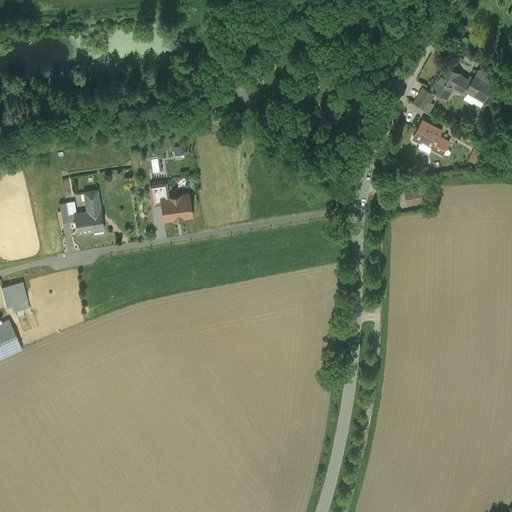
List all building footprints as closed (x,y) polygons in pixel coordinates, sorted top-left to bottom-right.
[(461,73),(446,65),(432,89),(447,97),(453,86),(466,93),(468,90),(473,81),(472,81),(460,74),(461,73)] [(497,78),(487,72),(484,78),(494,84),(497,78)] [(484,78),(476,74),(472,81),(473,81),(468,90),(473,93),(475,92),(483,97),(486,96),(494,84),(484,78)] [(248,83),(240,86),(243,92),(238,95),(241,102),(253,96),(248,83)] [(423,88),(415,102),(426,109),(434,94),(423,88)] [(442,131),(423,121),(413,141),(423,145),(424,143),(433,148),(432,151),(443,156),(450,142),(439,137),(442,131)] [(174,145),(176,155),(185,154),(184,144),(174,145)] [(477,162),(482,150),(475,147),(469,159),(477,162)] [(165,184),(150,186),(153,206),(162,204),(161,198),(167,198),(165,184)] [(98,189),(86,192),(89,211),(75,213),(79,233),(105,228),(102,209),(101,209),(98,189)] [(422,190),(406,193),(408,203),(423,201),(422,190)] [(80,202),(83,201),(85,209),(87,208),(83,192),(78,193),(80,202)] [(167,198),(161,198),(162,204),(164,219),(191,215),(188,195),(167,198)] [(67,202),(61,203),(62,209),(64,222),(71,221),(67,202)] [(26,280),(5,286),(10,306),(31,301),(26,280)] [(0,358),(25,347),(13,318),(0,323),(0,358)]
